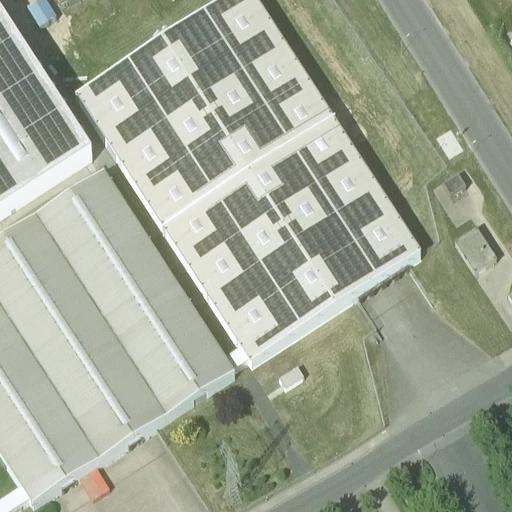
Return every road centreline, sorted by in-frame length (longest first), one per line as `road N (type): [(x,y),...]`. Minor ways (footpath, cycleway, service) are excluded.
road 1 (unclassified): [(296,511),(511,384)]
road 2 (unclassified): [(511,179),(396,0)]
